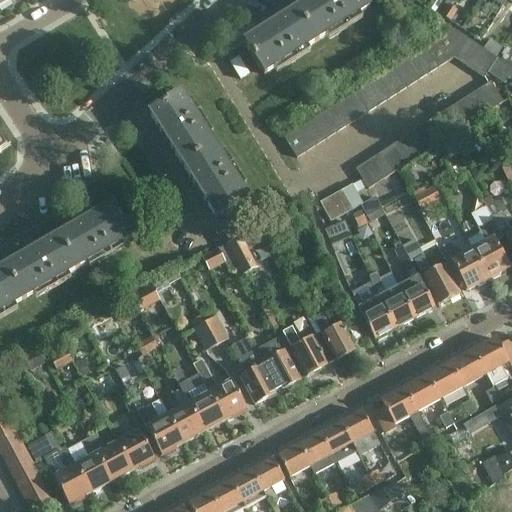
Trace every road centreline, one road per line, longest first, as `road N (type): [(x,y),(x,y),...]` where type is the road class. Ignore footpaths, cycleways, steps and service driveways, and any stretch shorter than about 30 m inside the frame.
road 1 (residential): [(511,311),(134,511)]
road 2 (residential): [(52,155),(225,0)]
